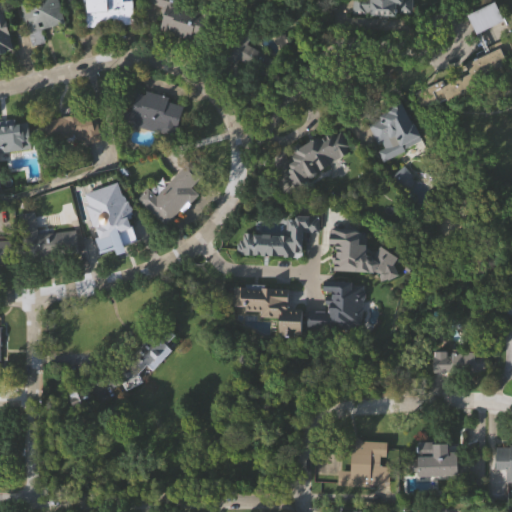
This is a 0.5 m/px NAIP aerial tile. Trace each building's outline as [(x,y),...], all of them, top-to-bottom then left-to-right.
[(56,0),(64,23),(40,31),(44,42),(31,46),(18,2),(25,0),(56,0)] [(131,0),(132,25),(120,26),(120,21),(96,23),(97,28),(83,29),(81,0),(131,0)] [(179,0),(177,6),(198,13),(202,3),(217,9),(208,33),(202,31),(198,43),(167,33),(168,31),(158,28),(164,9),(144,2),(144,0),(179,0)] [(412,0),(412,14),(398,13),(398,11),(395,11),(395,17),(368,16),(368,15),(351,14),(351,0),(412,0)] [(88,54),(136,53),(136,21),(93,22),(93,6),(72,6),(73,22),(87,21),(88,54)] [(261,20),(246,44),(261,54),(249,74),(211,50),(223,30),(230,34),(245,11),(261,20)] [(0,13),(2,13),(11,50),(0,53),(0,13)] [(416,24),(405,24),(406,17),(373,16),(372,43),(415,44),(416,24)] [(149,31),(166,36),(160,59),(197,69),(204,44),(178,36),(181,25),(152,17),(149,31)] [(484,42),(479,45),(471,28),(491,19),(499,34),(484,41),(484,42)] [(67,52),(61,22),(25,31),(34,73),(48,71),(45,57),(67,52)] [(355,42),(372,42),(372,28),(355,28),(355,42)] [(479,62),(507,49),(498,30),(470,42),(479,62)] [(9,40),(0,41),(0,81),(15,79),(9,40)] [(502,65),(511,86),(511,91),(497,99),(498,102),(494,104),(484,83),(457,96),(456,94),(437,103),(436,101),(417,110),(411,95),(437,83),(440,88),(468,74),(464,65),(499,48),(506,63),(502,65)] [(241,87),(267,103),(277,87),(240,64),(227,85),(238,92),(241,87)] [(438,129),(511,101),(511,89),(509,82),(511,80),(511,72),(467,89),(472,103),(447,112),(446,109),(432,114),(438,129)] [(145,91),(167,98),(166,102),(183,107),(174,136),(156,131),(157,126),(138,120),(135,130),(120,125),(125,110),(130,112),(136,93),(144,95),(145,91)] [(398,100),(412,126),(414,124),(418,132),(417,133),(422,142),(383,162),(377,152),(384,148),(381,143),(377,145),(366,125),(379,118),(378,116),(392,107),(391,104),(398,100)] [(79,111),(80,115),(93,112),(100,141),(85,145),(84,139),(74,142),(72,136),(43,143),(38,124),(69,116),(68,114),(79,111)] [(186,134),(171,130),(172,126),(148,119),(147,122),(135,118),(126,151),(177,165),(186,134)] [(0,121),(14,120),(14,124),(26,122),(30,149),(0,153),(0,121)] [(332,131),(334,135),(339,132),(348,146),(344,149),(347,153),(315,173),(314,176),(311,179),(307,178),(304,180),(306,184),(295,191),(284,172),(289,169),(286,165),(292,161),(290,159),(295,156),(291,150),(292,148),(297,144),(301,146),(316,136),(319,140),(332,131)] [(385,188),(424,170),(407,132),(370,148),(383,177),(380,179),(385,188)] [(48,147),(51,168),(77,164),(78,168),(87,167),(88,172),(106,170),(101,140),(48,147)] [(0,201),(3,201),(1,181),(34,177),(31,150),(18,152),(18,147),(0,149),(0,201)] [(296,213),(355,181),(341,156),(304,176),(302,171),(290,177),(298,191),(288,197),(296,213)] [(198,195),(189,204),(188,203),(167,228),(137,200),(147,188),(156,196),(188,162),(202,175),(190,188),(198,195)] [(170,254),(201,221),(194,215),(203,206),(188,193),(160,224),(151,215),(140,227),(170,254)] [(416,208),(405,195),(395,203),(406,217),(416,208)] [(86,221),(99,266),(98,266),(102,282),(118,277),(120,282),(129,280),(127,272),(140,268),(123,210),(86,221)] [(36,227),(37,235),(75,231),(78,254),(23,261),(17,214),(34,212),(36,227)] [(40,262),(38,240),(24,241),(28,287),(82,281),(80,258),(40,262)] [(0,242),(9,242),(9,252),(5,252),(5,264),(0,264),(0,242)] [(305,285),(306,260),(321,260),(322,245),(290,244),(290,263),(245,261),(245,269),(240,269),(239,282),(305,285)] [(370,258),(333,256),(332,272),(339,272),(338,281),(336,280),(335,298),(383,301),(383,306),(398,307),(399,280),(379,279),(379,284),(368,283),(370,258)] [(0,293),(13,293),(12,268),(0,268),(0,293)] [(310,338),(309,358),(365,359),(367,311),(326,310),(326,321),(328,321),(328,339),(310,338)] [(292,316),(238,313),(237,334),(248,335),(248,339),(263,339),(263,344),(282,345),(281,362),(304,363),(305,337),(290,336),(292,316)] [(171,350),(151,371),(145,366),(138,373),(143,382),(126,390),(123,384),(113,389),(116,395),(99,401),(100,406),(75,416),(66,393),(90,383),(92,390),(109,383),(105,376),(124,366),(162,325),(173,336),(165,345),(171,350)] [(445,352),(446,357),(450,357),(450,355),(473,354),(474,356),(483,355),(484,373),(443,373),(443,380),(435,380),(435,374),(432,374),(432,358),(435,358),(434,353),(445,352)] [(487,401),(487,380),(441,379),(441,399),(487,401)] [(387,441),(387,460),(380,459),(380,466),(390,466),(390,487),(337,485),(338,469),(350,470),(351,453),(345,453),(345,439),(354,434),(363,440),(387,441)] [(432,440),(432,446),(446,445),(447,457),(449,457),(449,453),(456,453),(456,462),(471,462),(471,471),(456,472),(457,474),(416,475),(416,473),(409,473),(409,460),(416,460),(415,441),(432,440)] [(511,446),(511,477),(509,477),(509,471),(495,470),(495,448),(509,448),(509,446),(511,446)] [(388,511),(390,469),(355,468),(354,498),(341,498),(340,511),(388,511)] [(420,484),(421,504),(463,503),(463,490),(460,490),(459,479),(450,480),(450,471),(435,472),(435,484),(420,484)] [(511,474),(498,475),(498,497),(509,497),(508,510),(511,510),(511,474)]
